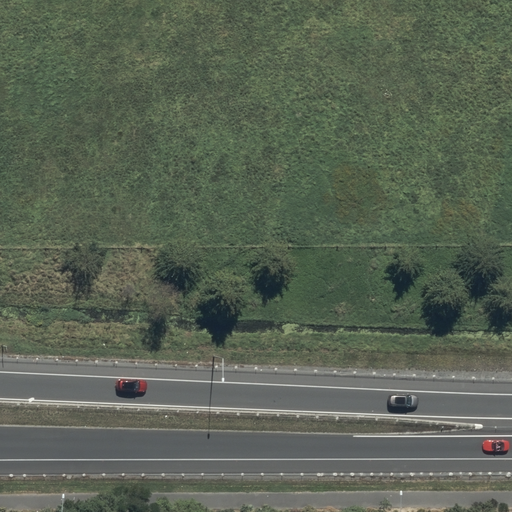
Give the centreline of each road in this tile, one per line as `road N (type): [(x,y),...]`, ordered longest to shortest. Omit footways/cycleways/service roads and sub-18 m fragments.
road 1 (trunk): [(0,384),(511,406)]
road 2 (trunk): [(511,446),(0,442)]
